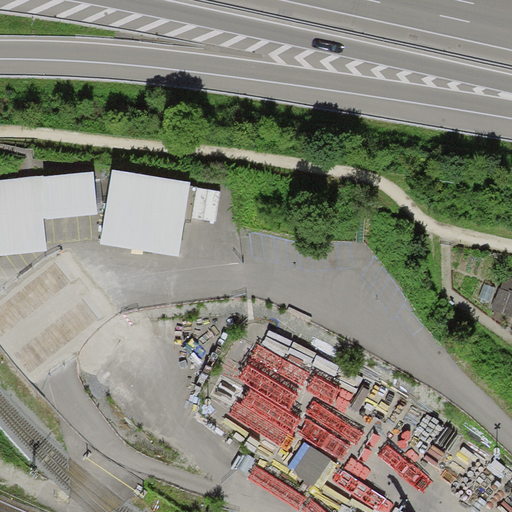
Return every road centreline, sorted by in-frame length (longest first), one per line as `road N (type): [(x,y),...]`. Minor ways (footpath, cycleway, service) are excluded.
road 1 (motorway): [(0,51),(158,59),(511,108)]
road 2 (motorway): [(115,0),(511,85)]
